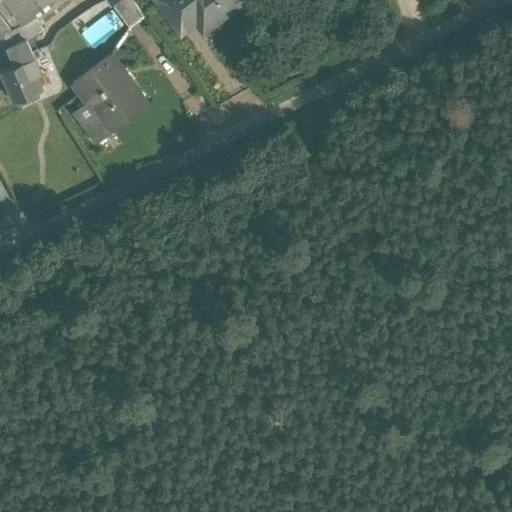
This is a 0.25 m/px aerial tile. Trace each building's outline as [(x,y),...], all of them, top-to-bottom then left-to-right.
[(52,0),(0,0),(0,12),(10,27),(24,22),(36,12),(52,0)] [(145,13),(134,0),(118,0),(114,3),(130,24),(145,13)] [(196,17),(184,0),(161,0),(181,28),(196,17)] [(184,0),(196,17),(197,16),(198,18),(205,12),(206,14),(215,15),(221,10),(222,13),(238,1),(236,0),(184,0)] [(0,12),(0,31),(10,27),(0,12)] [(10,27),(0,31),(0,64),(14,97),(16,96),(18,102),(43,92),(41,86),(43,85),(37,72),(42,70),(35,54),(40,52),(38,46),(33,48),(28,36),(44,30),(36,12),(24,22),(10,27)] [(148,101),(111,51),(73,79),(88,100),(110,129),(148,101)] [(4,82),(0,83),(0,108),(13,103),(4,82)] [(110,129),(88,100),(75,109),(97,139),(110,129)]
